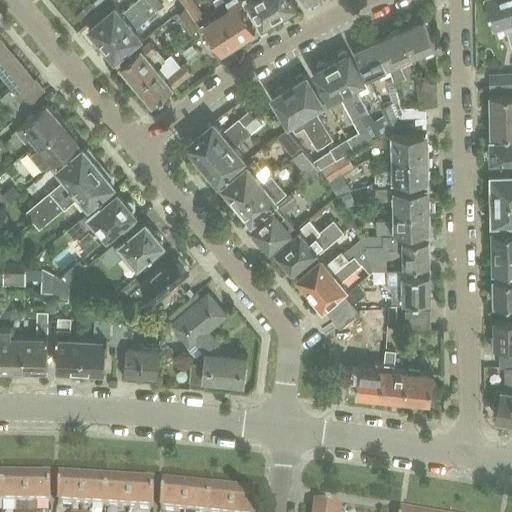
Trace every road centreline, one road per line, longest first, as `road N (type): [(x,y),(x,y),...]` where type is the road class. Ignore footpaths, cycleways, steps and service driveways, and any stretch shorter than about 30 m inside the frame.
road 1 (residential): [(465,455),(457,0)]
road 2 (unclassified): [(284,428),(289,367),(278,315),(141,148)]
road 3 (unclassified): [(284,428),(0,411)]
road 4 (residential): [(141,148),(236,73),(380,0)]
road 5 (unclassified): [(141,148),(12,0)]
road 6 (unclassified): [(465,455),(284,428)]
